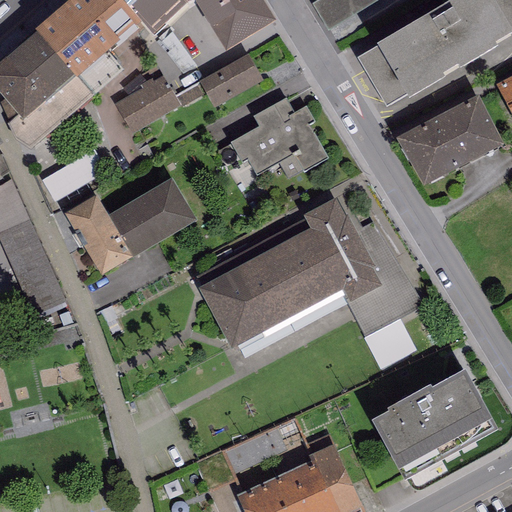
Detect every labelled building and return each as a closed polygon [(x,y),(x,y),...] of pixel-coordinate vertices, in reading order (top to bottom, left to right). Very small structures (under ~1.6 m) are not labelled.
[(141,23),(121,0),(67,0),(34,29),(36,32),(73,76),(76,79),(141,23)] [(121,0),(141,23),(152,37),(187,1),(193,0),(224,49),(275,19),(263,0),(121,0)] [(319,0),(320,2),(312,7),(328,33),(381,0),(319,0)] [(378,50),(357,62),(386,112),(404,101),(408,108),(445,87),(443,84),(458,75),(460,78),(497,56),(495,53),(511,43),(511,40),(511,38),(511,37),(511,0),(468,0),(379,52),(378,50)] [(0,92),(22,119),(73,76),(36,32),(0,62),(0,92)] [(198,85),(213,112),(263,84),(247,57),(198,85)] [(114,106),(132,137),(181,108),(163,78),(114,106)] [(511,81),(496,90),(511,119),(511,81)] [(286,101),(254,120),(259,129),(231,145),(242,165),(247,162),(257,179),(279,167),(288,183),(304,174),(305,177),(329,163),(309,128),(315,125),(306,109),(294,115),(286,101)] [(478,101),(397,144),(422,192),(503,149),(478,101)] [(88,157),(46,175),(55,195),(97,177),(88,157)] [(0,243),(32,319),(66,306),(11,182),(0,187),(0,243)] [(96,201),(64,219),(101,281),(196,225),(172,183),(107,219),(96,201)] [(310,234),(198,293),(227,348),(231,355),(344,296),(350,308),(382,292),(372,273),(375,271),(337,202),(303,221),(310,234)] [(389,419),(371,429),(403,488),(497,437),(465,377),(431,395),(430,393),(387,416),(389,419)] [(313,464),(236,499),(241,511),(364,511),(360,503),(359,503),(334,448),(310,459),(313,464)]
